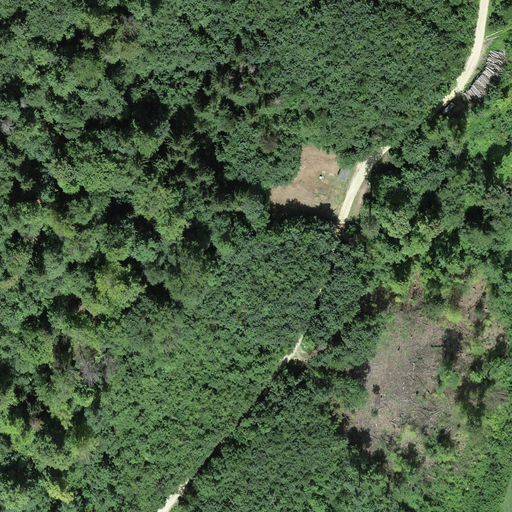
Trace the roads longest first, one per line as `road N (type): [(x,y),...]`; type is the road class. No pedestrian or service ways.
road 1 (track): [(487,0),(455,89),(354,194),(298,340),(159,511)]
road 2 (track): [(65,0),(45,55),(32,223),(0,293)]
